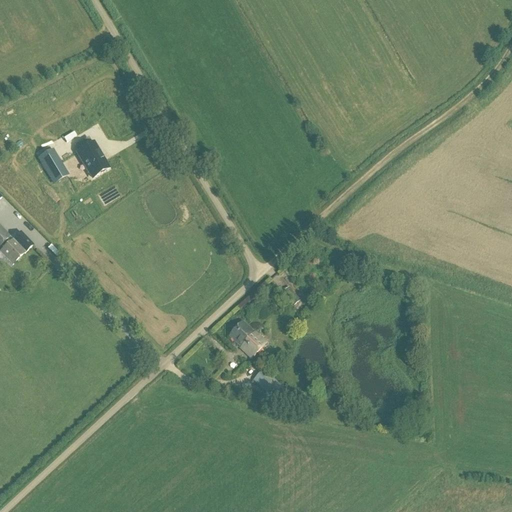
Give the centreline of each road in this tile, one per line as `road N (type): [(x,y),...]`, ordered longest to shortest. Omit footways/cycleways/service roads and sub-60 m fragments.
road 1 (unclassified): [(4,511),(259,275),(93,0)]
road 2 (track): [(259,275),(468,96),(511,39)]
